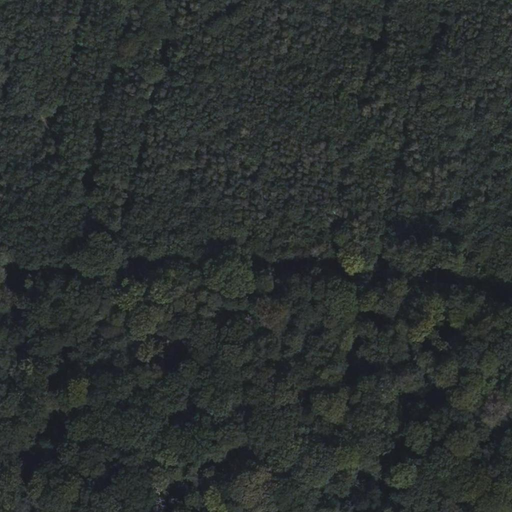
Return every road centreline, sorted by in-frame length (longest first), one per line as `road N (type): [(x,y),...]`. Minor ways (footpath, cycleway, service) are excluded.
road 1 (unknown): [(366,511),(404,275),(466,0)]
road 2 (track): [(123,256),(511,282)]
road 3 (track): [(123,256),(260,511)]
road 4 (track): [(0,19),(123,256)]
road 5 (track): [(0,249),(123,256)]
